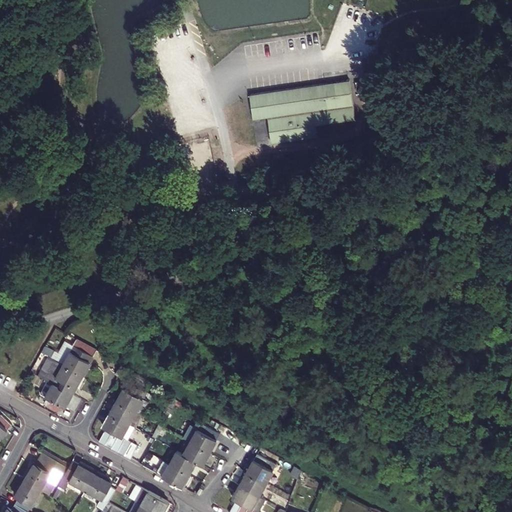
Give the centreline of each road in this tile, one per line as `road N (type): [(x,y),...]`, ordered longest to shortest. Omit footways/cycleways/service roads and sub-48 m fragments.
road 1 (residential): [(0,335),(244,246),(215,96)]
road 2 (residential): [(77,438),(187,500)]
